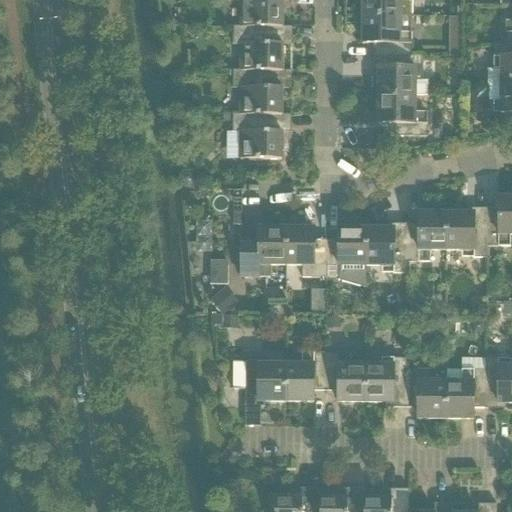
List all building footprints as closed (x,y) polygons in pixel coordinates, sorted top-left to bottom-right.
[(226,0),(227,1),(241,1),(241,28),(282,28),(282,0),(226,0)] [(411,2),(411,0),(362,0),(362,17),(411,18),(411,2)] [(411,58),(411,35),(411,18),(362,17),(362,45),(373,45),(373,57),(411,58)] [(282,28),(241,28),(233,28),(233,45),(241,45),(240,72),(282,72),(282,40),(292,41),(292,28),(282,28)] [(462,38),(449,38),(449,51),(462,51),(462,38)] [(511,46),(505,46),(493,46),(493,59),(493,70),(487,71),(487,86),(500,86),(511,86),(511,46)] [(428,98),(428,82),(422,82),(422,58),(411,58),(373,57),(373,70),(378,70),(378,97),(417,98),(428,98)] [(282,72),(240,72),(232,72),(232,90),(240,90),(240,116),(281,116),(281,85),(292,85),(292,72),(282,72)] [(511,86),(500,86),(500,102),(493,102),(493,113),(493,127),(511,126),(511,86)] [(427,139),(427,119),(427,113),(417,113),(417,98),(378,97),(377,125),(389,125),(389,138),(427,139)] [(281,116),(240,116),(232,116),(232,133),(240,134),(240,161),(281,161),(281,128),(291,129),(291,116),(281,116)] [(182,171),(177,176),(177,183),(185,190),(191,190),(196,185),(196,178),(188,171),(182,171)] [(511,236),(511,199),(498,199),(498,210),(486,210),(485,248),(486,248),(510,249),(510,237),(511,236)] [(485,248),(486,210),(473,210),(473,215),(446,215),(446,252),(462,252),(462,259),(486,259),(486,248),(485,248)] [(446,252),(446,215),(418,215),(418,226),(406,226),(406,263),(429,263),(429,252),(446,252)] [(406,263),(406,226),(393,225),(393,230),(366,230),(366,268),(382,268),(381,275),(406,276),(406,263)] [(241,241),(241,278),(245,278),(270,278),(270,268),(286,268),(286,230),(258,230),(258,241),(245,241),(241,241)] [(326,279),(326,241),(314,241),(314,230),(286,230),(286,268),(302,268),(302,279),(326,279)] [(338,282),(365,289),(366,268),(366,230),(338,230),(338,241),(326,241),(326,279),(338,279),(338,282)] [(211,261),(211,285),(228,285),(228,260),(211,261)] [(221,316),(237,304),(225,288),(209,301),(221,316)] [(222,317),(222,331),(236,331),(236,318),(222,317)] [(325,319),(325,331),(339,331),(339,319),(325,319)] [(394,319),(394,325),(399,330),(405,330),(405,319),(394,319)] [(482,324),(472,324),(472,334),(482,334),(482,324)] [(325,392),(326,354),(302,354),(301,367),(286,366),(285,403),(313,403),(313,392),(325,392)] [(365,404),(366,367),(351,367),(351,354),(326,354),(325,392),(337,392),(337,404),(365,404)] [(259,366),(259,360),(245,360),(245,363),(233,363),(232,391),(245,391),(245,408),(258,408),(258,403),(285,403),(286,366),(259,366)] [(405,409),(406,371),(406,360),(393,360),(393,367),(366,367),(365,404),(392,404),(392,409),(405,409)] [(486,372),(485,410),(498,410),(498,405),(511,404),(511,368),(510,368),(499,368),(499,361),(486,361),(486,372)] [(445,420),(445,384),(430,384),(430,371),(406,371),(405,409),(417,409),(417,420),(445,420)] [(485,410),(486,372),(463,372),(462,384),(445,384),(445,420),(473,421),(473,410),(485,410)] [(320,511),(321,500),(321,490),(307,490),(307,499),(274,499),(274,511),(320,511)] [(321,500),(320,511),(364,511),(365,500),(365,490),(352,490),(352,500),(321,500)] [(408,511),(409,491),(396,491),(396,500),(365,500),(364,511),(408,511)]
